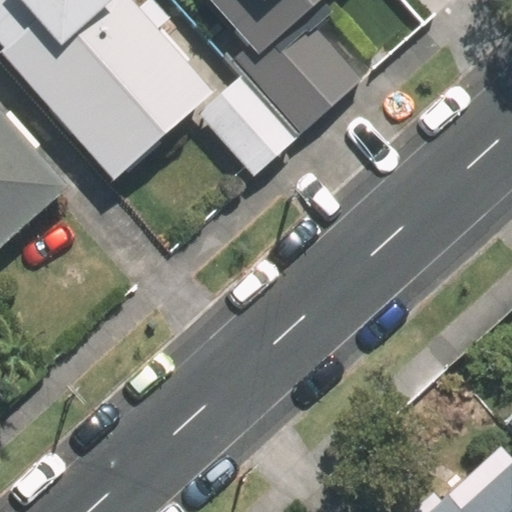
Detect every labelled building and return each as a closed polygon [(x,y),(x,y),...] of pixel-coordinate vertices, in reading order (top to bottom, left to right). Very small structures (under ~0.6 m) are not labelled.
[(0,0),(0,45),(4,49),(0,52),(0,56),(108,179),(206,92),(124,0),(0,0)] [(212,0),(245,36),(229,49),(293,123),(364,62),(313,3),(316,0),(212,0)] [(235,83),(186,128),(241,188),(290,143),(235,83)] [(0,243),(62,188),(0,118),(0,243)] [(511,511),(511,468),(495,449),(433,503),(426,495),(406,511),(511,511)]
